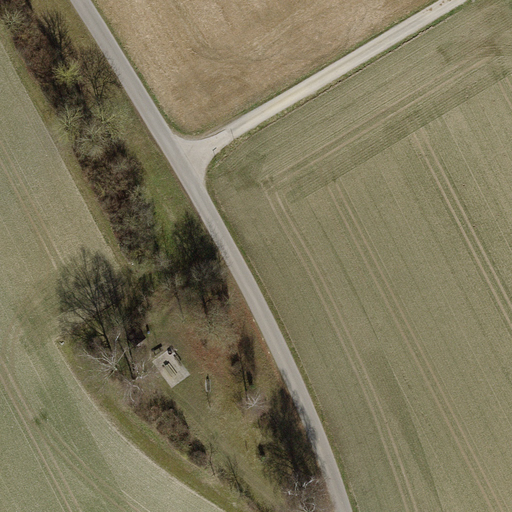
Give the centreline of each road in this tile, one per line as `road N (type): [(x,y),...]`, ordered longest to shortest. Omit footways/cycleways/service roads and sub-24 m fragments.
road 1 (unclassified): [(79,0),(181,162),(274,346),(333,511)]
road 2 (track): [(455,0),(181,162)]
